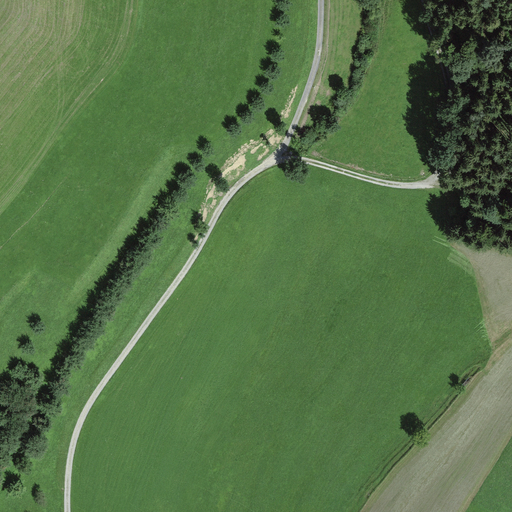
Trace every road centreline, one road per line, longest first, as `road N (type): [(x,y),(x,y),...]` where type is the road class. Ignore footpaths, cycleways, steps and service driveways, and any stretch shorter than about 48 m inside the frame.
road 1 (track): [(69,511),(73,446),(85,414),(231,191),(277,158),(298,116),(320,49),(321,0)]
road 2 (track): [(424,0),(449,90),(449,135),(433,182),(407,186),(277,158)]
